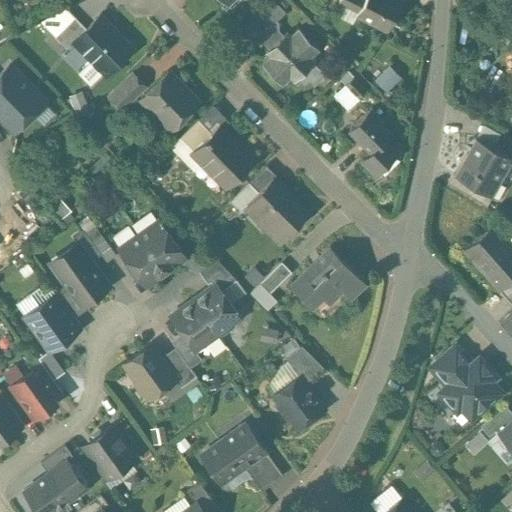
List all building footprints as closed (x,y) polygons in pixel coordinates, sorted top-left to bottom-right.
[(319,4),(314,0),(299,0),(312,12),(319,4)] [(339,0),(339,2),(359,12),(357,15),(388,29),(402,1),(400,0),(339,0)] [(273,2),(243,31),(253,42),(261,42),(268,50),(283,36),(276,30),(276,23),(275,21),(283,13),(273,2)] [(66,9),(49,18),(58,28),(52,34),(55,37),(75,18),(66,9)] [(131,46),(100,15),(86,29),(73,42),(74,43),(67,50),(61,55),(79,73),(79,74),(90,85),(103,72),(103,73),(131,46)] [(75,18),(55,37),(67,50),(74,43),(73,42),(86,29),(75,18)] [(268,50),(266,53),(269,56),(262,63),(283,85),(290,78),(294,81),(315,61),(312,57),(319,50),(298,29),(291,36),(287,32),(283,36),(268,50)] [(0,118),(13,133),(49,99),(10,58),(0,66),(0,118)] [(375,77),(386,90),(401,77),(390,64),(375,77)] [(198,102),(168,72),(141,99),(171,129),(198,102)] [(133,74),(108,97),(121,110),(145,86),(133,74)] [(366,89),(355,76),(345,86),(356,98),(366,89)] [(212,106),(198,119),(212,133),(221,125),(225,120),(212,106)] [(381,120),(371,109),(349,130),(371,152),(363,161),(375,173),(397,151),(386,140),(392,134),(379,122),(381,120)] [(198,119),(180,138),(193,151),(212,133),(198,119)] [(502,134),(484,124),(476,137),(494,148),(502,134)] [(255,160),(221,125),(212,133),(193,151),(191,153),(225,188),(255,160)] [(511,140),(502,134),(494,148),(511,157),(511,140)] [(476,137),(455,174),(492,196),(511,162),(511,157),(494,148),(476,137)] [(263,168),(249,182),(259,192),(273,178),(263,168)] [(308,214),(273,178),(259,192),(247,204),(248,204),(244,208),(277,241),(280,237),(282,239),(308,214)] [(249,182),(228,202),(239,213),(244,208),(248,204),(247,204),(259,192),(249,182)] [(185,257),(159,220),(139,235),(165,271),(177,263),(185,257)] [(511,277),(511,243),(494,222),(465,248),(500,288),(511,277)] [(95,246),(83,230),(73,238),(80,247),(81,247),(91,261),(101,254),(95,246)] [(139,235),(118,249),(144,286),(165,271),(139,235)] [(104,239),(95,246),(101,254),(106,261),(115,254),(104,239)] [(91,261),(81,247),(80,247),(53,266),(67,286),(81,306),(82,305),(109,286),(91,261)] [(331,249),(293,286),(317,311),(341,289),(350,298),(364,284),(331,249)] [(206,266),(199,256),(191,253),(185,257),(177,263),(180,267),(195,274),(199,272),(206,266)] [(206,266),(199,272),(207,284),(211,281),(227,270),(216,259),(206,266)] [(280,263),(250,293),(266,309),(275,300),(267,293),(289,272),(280,263)] [(254,265),(244,275),(255,284),(264,274),(254,265)] [(227,270),(211,281),(214,285),(216,284),(221,290),(236,279),(227,270)] [(221,290),(216,284),(214,285),(193,300),(219,336),(232,326),(233,321),(240,316),(221,290)] [(81,306),(67,286),(57,293),(59,295),(75,318),(86,310),(82,305),(81,306)] [(75,318),(59,295),(49,302),(70,331),(80,324),(75,318)] [(49,302),(47,300),(25,316),(49,350),(72,334),(49,302)] [(219,336),(193,300),(171,316),(184,335),(194,349),(201,344),(206,345),(219,336)] [(184,335),(173,343),(175,347),(185,360),(196,352),(194,349),(184,335)] [(151,344),(124,363),(136,379),(135,385),(141,393),(147,394),(149,397),(175,379),(176,378),(161,357),(151,344)] [(324,369),(301,346),(285,358),(299,377),(300,376),(305,383),(324,369)] [(456,346),(432,367),(447,385),(471,363),(456,346)] [(185,360),(175,347),(161,357),(176,378),(175,379),(181,387),(196,376),(185,360)] [(63,371),(48,352),(39,359),(53,378),(63,371)] [(447,385),(440,391),(457,410),(461,406),(471,417),(501,391),(491,380),(496,376),(486,365),(481,369),(474,361),(471,363),(447,385)] [(62,392),(41,363),(32,370),(53,399),(62,392)] [(53,399),(32,370),(10,385),(34,418),(55,402),(53,399)] [(299,377),(274,395),(279,401),(278,407),(285,417),(290,418),(297,427),(323,409),(305,383),(300,376),(299,377)] [(23,424),(2,394),(0,395),(0,411),(13,430),(23,424)] [(511,411),(505,404),(487,419),(499,434),(501,433),(500,432),(511,421),(511,411)] [(0,411),(0,441),(14,432),(0,411)] [(511,421),(500,432),(501,433),(511,445),(511,421)] [(245,423),(205,452),(224,480),(243,466),(265,451),(245,423)] [(135,458),(112,426),(90,441),(91,442),(112,472),(114,474),(135,458)] [(112,472),(91,442),(82,449),(103,479),(112,472)] [(57,450),(40,462),(48,473),(63,463),(65,461),(57,450)] [(265,451),(243,466),(262,491),(283,476),(265,451)] [(48,473),(24,490),(39,511),(51,511),(57,508),(82,490),(63,463),(48,473)] [(199,483),(187,491),(195,503),(196,503),(202,511),(216,511),(219,510),(199,483)] [(413,511),(402,497),(383,511),(413,511)] [(101,510),(93,499),(75,511),(76,511),(96,511),(98,511),(101,510)] [(195,503),(183,511),(202,511),(196,503),(195,503)]
